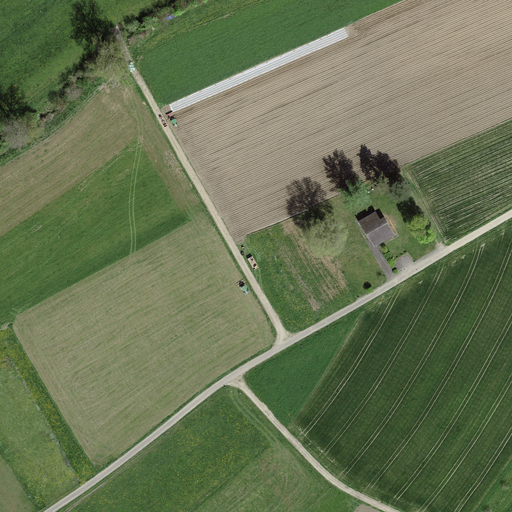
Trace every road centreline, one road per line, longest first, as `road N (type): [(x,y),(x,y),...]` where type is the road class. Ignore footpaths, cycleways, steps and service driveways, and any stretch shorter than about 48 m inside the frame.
road 1 (unclassified): [(53,511),(225,376),(447,249)]
road 2 (track): [(391,511),(322,473),(232,372)]
